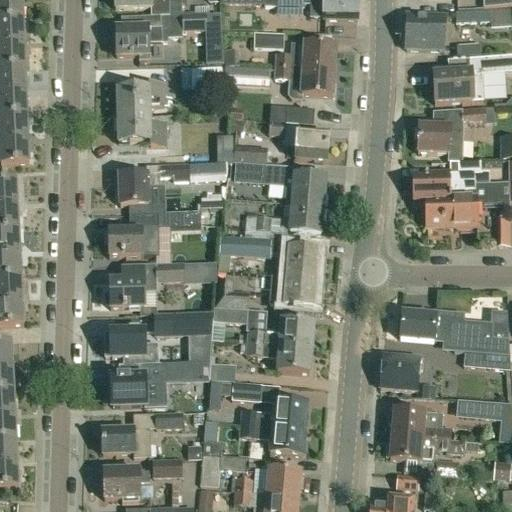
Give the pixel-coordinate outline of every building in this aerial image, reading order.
[(0,0),(0,21),(23,21),(22,0),(0,0)] [(151,10),(151,18),(182,17),(181,0),(114,0),(115,11),(151,10)] [(277,0),(264,0),(264,8),(264,10),(277,11),(277,0)] [(288,0),(288,3),(302,3),(302,6),(322,6),(322,20),(357,21),(357,0),(288,0)] [(511,0),(503,0),(504,10),(511,9),(511,0)] [(221,12),(208,13),(209,29),(222,29),(221,12)] [(456,26),(491,25),(490,12),(455,14),(456,26)] [(182,17),(182,34),(205,33),(205,16),(182,17)] [(443,54),(444,17),(406,16),(405,52),(443,54)] [(168,40),(182,39),(182,34),(182,17),(151,18),(144,18),(145,30),(115,31),(116,59),(149,58),(149,44),(168,44),(168,40)] [(0,45),(24,45),(23,21),(0,21),(0,45)] [(283,52),(283,36),(255,35),(254,50),(283,52)] [(0,69),(25,69),(24,45),(0,45),(0,69)] [(276,57),(275,71),(290,72),(333,74),(335,47),(305,45),(305,48),(291,47),(290,58),(276,57)] [(456,49),(457,63),(482,62),(481,47),(456,49)] [(457,63),(456,63),(457,75),(432,76),(433,107),(481,104),(480,79),(511,77),(511,60),(482,62),(457,63)] [(0,69),(0,93),(26,93),(25,69),(0,69)] [(222,98),(221,71),(189,72),(190,92),(190,100),(222,98)] [(331,100),(333,74),(290,72),(275,71),(275,82),(289,83),(288,98),(291,102),(302,103),(303,98),(331,100)] [(243,110),(242,85),(231,86),(232,110),(243,110)] [(118,118),(151,118),(150,108),(165,108),(164,86),(149,87),(149,92),(118,92),(118,118)] [(0,118),(27,117),(26,93),(0,93),(0,118)] [(312,127),(313,112),(285,110),(284,126),(286,126),(298,126),(312,127)] [(463,129),(484,127),(483,113),(463,114),(463,129)] [(0,142),(28,141),(27,117),(0,118),(0,142)] [(166,128),(151,128),(151,118),(118,118),(119,146),(151,145),(151,149),(166,149),(166,128)] [(268,140),(284,141),(285,126),(269,125),(268,140)] [(286,126),(285,126),(284,141),(283,146),(287,150),(295,150),(294,163),(326,165),(328,138),(297,135),(298,126),(286,126)] [(447,164),(458,164),(462,164),(463,135),(450,135),(451,131),(419,129),(418,156),(448,157),(447,164)] [(0,161),(0,167),(29,165),(28,141),(0,142),(0,161)] [(235,150),(234,165),(266,167),(267,152),(235,150)] [(230,181),(229,161),(191,164),(192,183),(230,181)] [(480,163),(462,164),(458,164),(459,175),(413,177),(414,205),(426,205),(449,204),(449,193),(475,192),(475,190),(474,175),(481,175),(480,163)] [(234,165),(233,182),(268,184),(268,186),(293,188),(293,178),(290,177),(291,170),(234,165)] [(148,208),(147,189),(160,189),(159,182),(174,182),(174,185),(189,185),(188,168),(159,169),(159,170),(145,170),(146,177),(119,179),(121,209),(148,208)] [(293,188),(291,208),(323,211),(325,180),(293,178),(293,188)] [(0,206),(18,206),(16,182),(0,182),(0,206)] [(504,189),(475,190),(475,192),(449,193),(449,204),(426,205),(427,229),(455,228),(455,229),(477,228),(476,204),(504,203),(504,189)] [(200,203),(200,213),(220,213),(220,203),(206,203),(200,203)] [(0,230),(19,230),(18,206),(0,206),(0,230)] [(291,208),(290,223),(289,235),(320,238),(323,211),(291,208)] [(199,216),(158,217),(158,232),(200,231),(199,216)] [(244,240),(244,241),(270,242),(279,243),(281,223),(270,222),(257,220),(246,219),(244,240)] [(0,254),(20,254),(19,230),(0,230),(0,254)] [(142,243),(146,243),(146,231),(108,232),(109,260),(143,259),(142,243)] [(269,262),(270,242),(244,241),(221,239),(220,259),(269,262)] [(288,251),(285,280),(317,282),(319,253),(288,251)] [(0,279),(21,278),(20,254),(0,254),(0,279)] [(120,269),(121,283),(109,283),(110,296),(107,297),(105,299),(105,307),(108,310),(110,310),(110,311),(142,310),(142,296),(157,296),(156,286),(185,286),(184,267),(120,269)] [(0,279),(0,303),(23,302),(21,278),(0,279)] [(315,311),(317,282),(285,280),(284,297),(271,296),(270,307),(315,311)] [(219,284),(217,310),(247,313),(248,296),(230,295),(230,285),(219,284)] [(0,327),(24,326),(23,302),(0,303),(0,327)] [(281,324),(280,339),(264,337),(264,336),(266,336),(267,315),(247,314),(246,335),(247,335),(247,347),(311,352),(313,327),(281,324)] [(490,342),(491,327),(490,327),(462,325),(463,317),(435,315),(435,319),(402,316),(400,341),(433,344),(433,341),(455,343),(454,354),(509,359),(508,343),(507,343),(490,342)] [(491,327),(490,342),(507,343),(506,316),(491,315),(490,327),(491,327)] [(155,320),(155,340),(190,339),(211,339),(213,319),(155,320)] [(110,337),(104,337),(105,361),(111,361),(111,362),(124,361),(124,368),(134,368),(156,367),(156,349),(144,349),(143,335),(110,336),(110,337)] [(190,339),(190,366),(209,366),(211,339),(190,339)] [(0,343),(0,368),(12,368),(10,343),(0,343)] [(309,378),(310,362),(311,352),(247,347),(245,360),(278,362),(277,376),(309,378)] [(421,359),(383,356),(380,390),(417,393),(419,373),(422,373),(423,363),(420,363),(421,359)] [(463,370),(510,374),(510,373),(510,368),(509,360),(465,356),(463,370)] [(119,382),(111,382),(112,411),(165,408),(164,386),(185,385),(184,366),(156,367),(134,368),(135,381),(119,382)] [(0,392),(13,392),(12,368),(0,368),(0,392)] [(234,385),(235,370),(212,368),(210,383),(234,385)] [(261,389),(233,387),(232,404),(259,406),(261,389)] [(0,416),(14,416),(13,392),(0,392),(0,416)] [(306,407),(274,405),(272,418),(241,415),(240,428),(304,434),(306,407)] [(511,407),(482,405),(480,421),(511,423),(511,407)] [(393,428),(392,438),(451,442),(452,431),(442,430),(442,417),(394,413),(394,415),(389,417),(388,426),(393,428)] [(0,416),(0,441),(16,440),(14,416),(0,416)] [(183,417),(155,417),(155,433),(183,433),(183,417)] [(239,441),(270,444),(269,456),(302,459),(304,434),(240,428),(239,441)] [(149,447),(151,447),(150,431),(102,433),(103,457),(134,455),(134,460),(149,460),(149,447)] [(464,443),(451,442),(392,438),(391,447),(387,447),(386,460),(390,460),(389,462),(432,465),(434,451),(448,452),(447,454),(463,456),(464,443)] [(0,441),(0,465),(17,464),(16,440),(0,441)] [(247,450),(222,447),(221,461),(246,464),(247,450)] [(200,490),(218,491),(219,474),(245,476),(246,464),(221,461),(203,460),(200,490)] [(181,463),(152,464),(152,482),(182,481),(181,463)] [(0,489),(18,488),(17,464),(0,465),(0,489)] [(511,471),(511,467),(495,466),(493,480),(511,482),(511,471)] [(140,500),(139,487),(149,486),(149,475),(144,475),(144,473),(139,474),(139,472),(104,473),(105,501),(123,501),(123,503),(137,503),(137,500),(140,500)] [(265,498),(298,501),(300,475),(268,472),(265,498)] [(417,492),(419,479),(396,478),(395,491),(417,492)] [(251,497),(251,496),(252,484),(235,482),(234,495),(251,497)] [(296,511),(298,501),(265,498),(251,496),(251,497),(234,495),(233,509),(255,510),(255,508),(264,509),(264,511),(296,511)] [(425,496),(423,511),(439,511),(440,497),(425,496)] [(413,511),(414,501),(387,499),(386,506),(370,505),(369,511),(413,511)]
